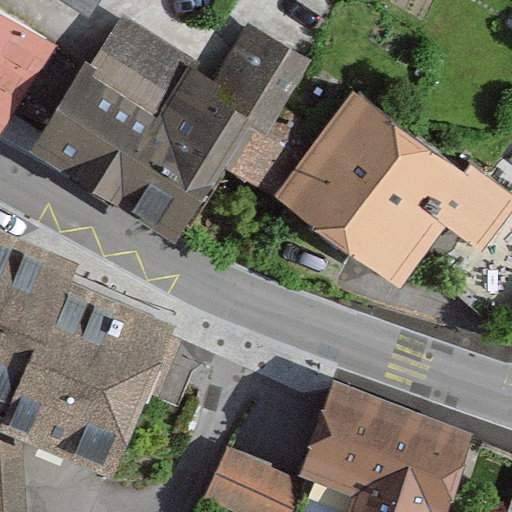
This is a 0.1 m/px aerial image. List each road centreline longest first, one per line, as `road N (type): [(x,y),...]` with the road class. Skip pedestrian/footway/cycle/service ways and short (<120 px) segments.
road 1 (secondary): [(0,171),(199,285),(254,307)]
road 2 (secondary): [(254,307),(511,399)]
road 3 (residential): [(254,307),(170,511)]
